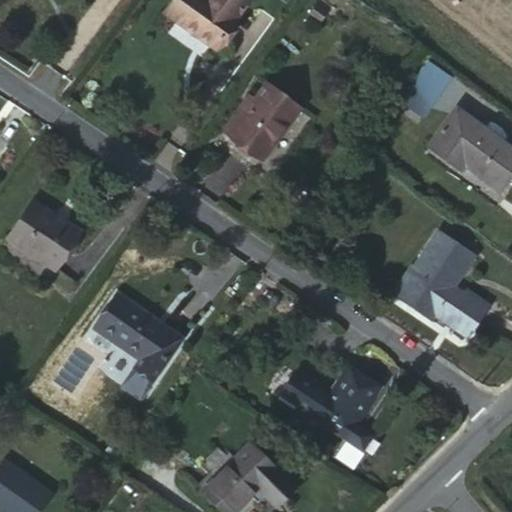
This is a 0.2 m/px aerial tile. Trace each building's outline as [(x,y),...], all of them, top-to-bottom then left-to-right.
[(215,49),(235,20),(234,20),(248,0),(247,0),(207,0),(207,1),(205,0),(173,0),(164,14),(215,49)] [(318,2),(314,8),(325,14),(329,8),(318,2)] [(325,14),(314,8),(309,14),(320,22),(325,14)] [(266,85),(253,106),(248,112),(245,111),(228,136),(262,160),(298,108),(266,85)] [(433,105),(413,92),(405,105),(425,119),(433,105)] [(248,112),(253,106),(245,100),(222,132),(228,136),(245,111),(248,112)] [(511,171),(511,151),(501,143),(500,142),(500,138),(500,135),(499,135),(499,134),(499,133),(498,133),(498,132),(497,131),(497,130),(496,130),(496,129),(495,129),(495,128),(495,127),(494,127),(494,126),(492,126),(491,125),(490,125),(484,132),(457,113),(431,149),(461,171),(465,165),(500,190),(511,171)] [(80,234),(33,202),(8,241),(55,271),(80,234)] [(445,295),(450,288),(470,257),(437,235),(396,297),(429,320),(433,314),(467,337),(483,312),(462,297),(458,303),(445,295)] [(462,297),(450,288),(445,295),(458,303),(462,297)] [(465,292),(462,297),(483,312),(487,306),(465,292)] [(181,339),(118,296),(95,330),(140,361),(133,371),(152,383),(181,339)] [(328,396),(294,373),(280,395),(364,451),(374,436),(357,425),(381,388),(347,366),(328,396)] [(294,490),(249,445),(203,492),(223,511),(236,511),(250,499),(257,505),(265,497),(276,508),(294,490)] [(44,511),(55,496),(5,461),(0,468),(0,511),(1,511),(44,511)]
